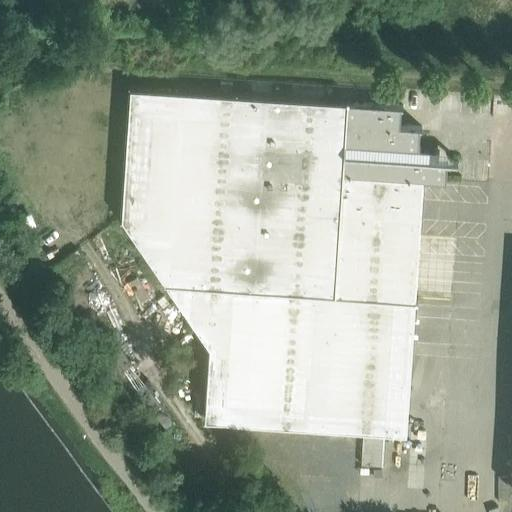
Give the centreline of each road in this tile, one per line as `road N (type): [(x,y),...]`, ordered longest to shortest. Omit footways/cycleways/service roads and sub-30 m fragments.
road 1 (unknown): [(511,136),(483,460)]
road 2 (residential): [(155,511),(0,298)]
